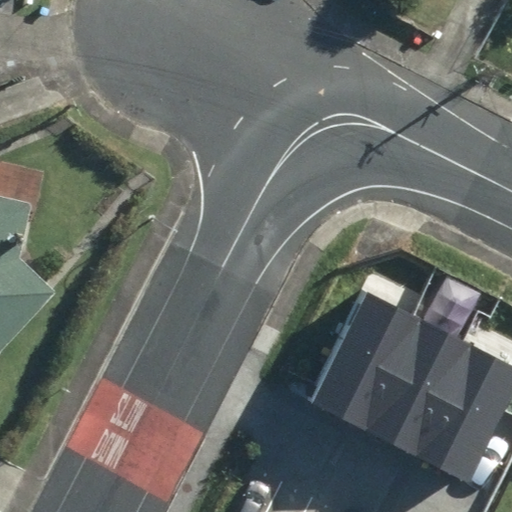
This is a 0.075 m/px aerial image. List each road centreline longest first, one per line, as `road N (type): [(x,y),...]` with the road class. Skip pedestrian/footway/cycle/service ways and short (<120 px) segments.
road 1 (residential): [(94,511),(253,205),(308,151)]
road 2 (residential): [(511,194),(421,148),(376,142),(308,151)]
road 3 (residential): [(308,151),(180,18)]
